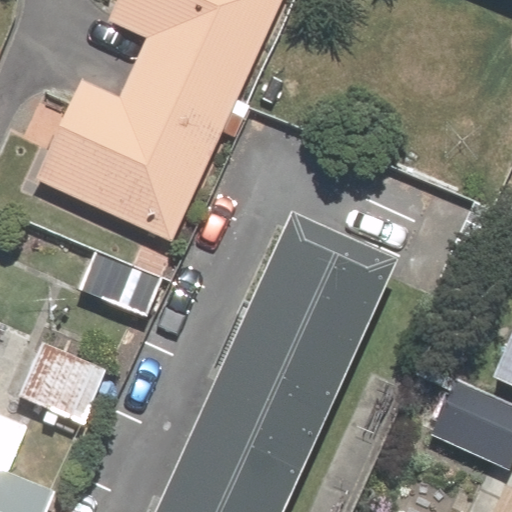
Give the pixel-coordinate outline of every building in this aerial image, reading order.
[(86,84),(40,185),(176,248),(227,136),(241,104),(288,0),(123,0),(112,26),(149,44),(123,102),(86,84)] [(251,109),(241,104),(227,136),(237,141),(251,109)] [(491,212),(440,189),(409,257),(460,279),(491,212)] [(165,511),(293,511),(404,269),(297,221),(165,511)] [(154,283),(122,269),(110,296),(142,310),(154,283)] [(110,374),(45,346),(21,403),(85,430),(110,374)] [(511,354),(497,387),(511,394),(511,354)] [(434,439),(511,475),(511,410),(458,386),(434,439)] [(0,511),(54,511),(60,498),(8,476),(26,434),(0,422),(0,511)]
